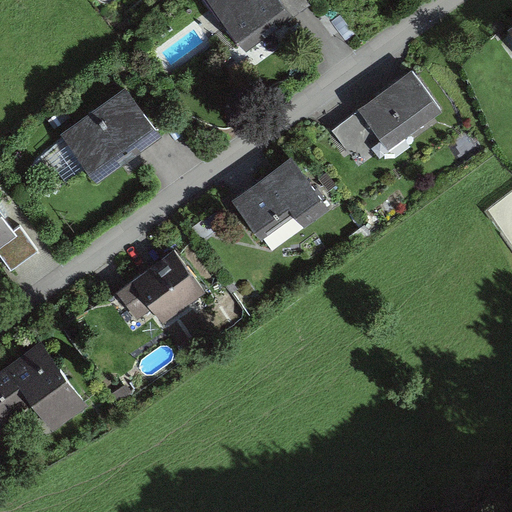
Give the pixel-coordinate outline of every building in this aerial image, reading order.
[(206,0),(241,49),(290,14),(279,0),(206,0)] [(511,20),(503,28),(511,40),(511,20)] [(414,67),(335,124),(363,163),(443,106),(414,67)] [(154,128),(121,85),(57,135),(90,178),(154,128)] [(330,211),(289,153),(226,198),(258,243),(295,217),(304,229),(330,211)] [(0,258),(21,242),(0,215),(0,258)] [(207,289),(172,246),(115,291),(136,318),(150,307),(164,323),(207,289)] [(45,338),(0,367),(0,429),(32,408),(49,432),(90,405),(45,338)]
